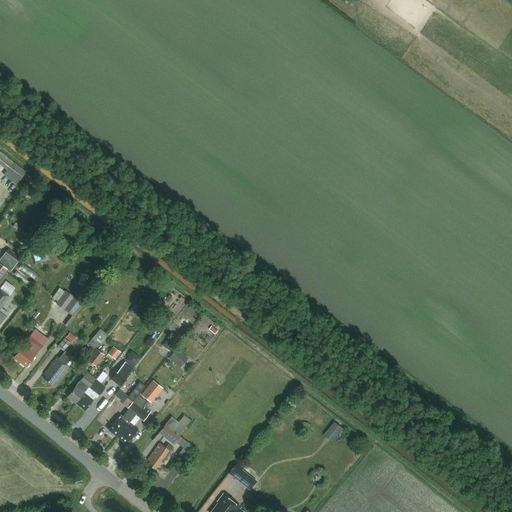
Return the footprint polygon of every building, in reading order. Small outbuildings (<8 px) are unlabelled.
[(1,152),(0,152),(0,164),(20,180),(24,174),(26,172),(1,152)] [(33,198),(34,189),(27,188),(26,198),(33,198)] [(35,263),(49,260),(46,250),(33,254),(35,263)] [(5,252),(0,258),(0,263),(8,269),(10,271),(18,261),(5,252)] [(6,271),(0,279),(0,284),(8,273),(6,271)] [(0,313),(0,307),(2,305),(15,288),(5,281),(0,286),(0,322),(1,323),(5,317),(0,313)] [(58,301),(56,303),(65,309),(74,297),(79,291),(80,288),(74,283),(68,292),(66,291),(65,292),(58,301)] [(165,301),(170,304),(174,298),(169,295),(165,301)] [(217,330),(211,325),(208,329),(215,334),(217,330)] [(185,326),(180,333),(183,336),(189,329),(185,326)] [(100,329),(87,345),(88,345),(93,350),(94,351),(107,334),(104,332),(100,329)] [(32,332),(13,357),(26,367),(45,342),(32,332)] [(69,332),(65,337),(72,342),(76,337),(69,332)] [(64,338),(57,346),(63,350),(70,343),(64,338)] [(166,340),(162,346),(169,351),(174,345),(166,340)] [(115,359),(120,351),(113,347),(108,355),(115,359)] [(178,348),(172,355),(178,361),(184,354),(178,348)] [(97,365),(104,356),(104,355),(96,349),(87,360),(95,367),(97,365)] [(70,366),(67,364),(72,357),(64,350),(59,357),(58,357),(44,374),(46,376),(44,379),(51,384),(54,381),(56,384),(70,366)] [(126,362),(117,373),(125,379),(134,368),(126,362)] [(78,383),(67,397),(76,403),(95,379),(86,372),(80,380),(81,381),(79,384),(78,383)] [(116,373),(111,378),(120,386),(125,380),(125,379),(117,373),(116,373)] [(95,379),(76,403),(84,410),(97,393),(99,394),(105,386),(95,379)] [(153,380),(141,395),(150,402),(162,388),(153,380)] [(121,415),(109,430),(117,437),(143,405),(144,405),(146,402),(139,396),(142,391),(141,390),(144,386),(140,383),(137,387),(127,398),(133,402),(128,408),(129,409),(123,417),(121,415)] [(143,405),(117,437),(126,444),(138,429),(134,426),(140,418),(144,421),(152,412),(144,405),(143,405)] [(178,423),(184,428),(190,420),(184,415),(178,423)] [(171,417),(159,433),(174,445),(175,443),(180,446),(184,440),(178,436),(184,428),(178,423),(171,417)] [(335,422),(328,431),(337,438),(344,429),(335,422)] [(159,468),(171,452),(173,449),(167,445),(166,448),(159,443),(147,460),(150,462),(148,464),(155,470),(157,466),(159,468)] [(197,447),(191,443),(186,450),(183,447),(178,454),(188,461),(197,447)] [(239,462),(230,473),(251,490),(258,481),(245,471),(247,468),(239,462)] [(245,511),(241,509),(242,507),(224,493),(217,502),(218,503),(210,511),(245,511)]
